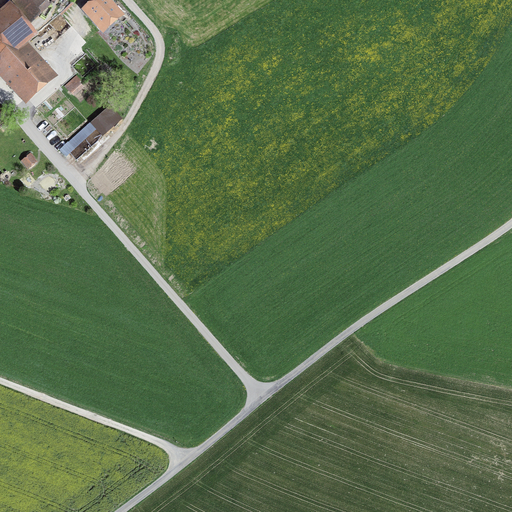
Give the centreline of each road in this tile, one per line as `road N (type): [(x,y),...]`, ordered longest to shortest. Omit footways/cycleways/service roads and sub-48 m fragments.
road 1 (unclassified): [(511,225),(356,327),(121,511)]
road 2 (track): [(0,380),(188,460)]
